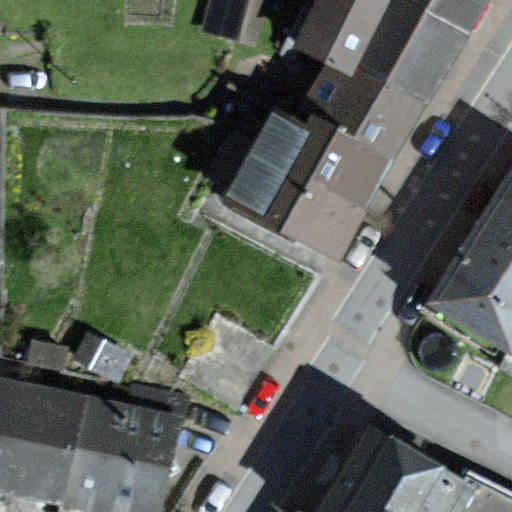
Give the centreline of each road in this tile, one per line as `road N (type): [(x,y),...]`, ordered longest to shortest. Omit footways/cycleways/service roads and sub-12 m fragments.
road 1 (tertiary): [(511,90),(346,367)]
road 2 (unclassified): [(511,452),(346,367)]
road 3 (tertiary): [(346,367),(245,511)]
